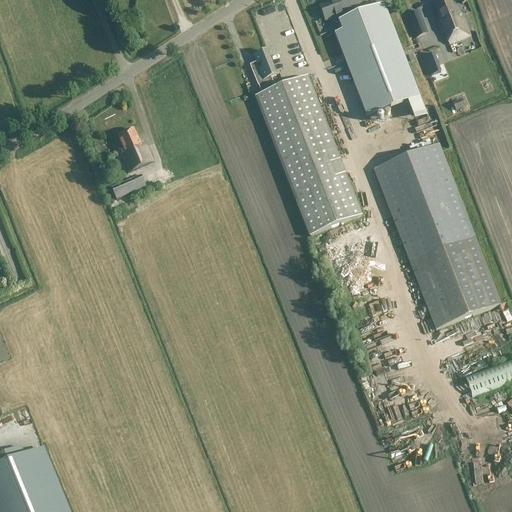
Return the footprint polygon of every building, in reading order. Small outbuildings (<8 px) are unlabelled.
[(336,36),(368,120),(421,100),(385,6),(354,18),(352,13),(347,0),(340,0),(320,8),(326,23),(333,20),(335,23),(338,25),(340,24),(343,33),(336,36)] [(439,15),(442,23),(438,25),(443,35),(446,34),(451,45),(472,37),(462,14),(461,14),(458,7),(455,9),(451,0),(441,0),(435,3),(440,15),(439,15)] [(253,15),(254,20),(266,18),(265,12),(253,15)] [(417,39),(427,35),(418,12),(408,16),(417,39)] [(256,98),(312,238),(363,218),(308,78),(276,91),(271,79),(276,76),(267,52),(253,57),(256,64),(250,67),(262,96),(256,98)] [(445,104),(450,117),(467,110),(462,97),(445,104)] [(120,152),(130,175),(155,164),(148,147),(143,149),(135,131),(119,138),(124,150),(120,152)] [(375,172),(411,265),(437,332),(503,307),(477,240),(440,146),(375,172)] [(111,188),(116,200),(146,188),(140,176),(111,188)] [(324,245),(327,254),(342,249),(339,240),(324,245)] [(16,283),(22,281),(14,261),(8,264),(16,283)] [(357,306),(368,300),(366,296),(354,301),(357,306)] [(462,341),(447,347),(451,357),(477,347),(476,343),(465,348),(462,341)] [(511,361),(465,379),(473,399),(511,384),(511,361)] [(399,395),(409,389),(404,379),(394,385),(399,395)] [(433,386),(425,386),(426,391),(420,391),(421,401),(427,400),(426,394),(433,393),(433,386)] [(372,405),(377,420),(388,416),(383,401),(372,405)] [(509,420),(511,418),(511,414),(508,406),(503,408),(509,420)] [(0,511),(67,511),(43,454),(24,462),(19,449),(0,456),(0,511)]
